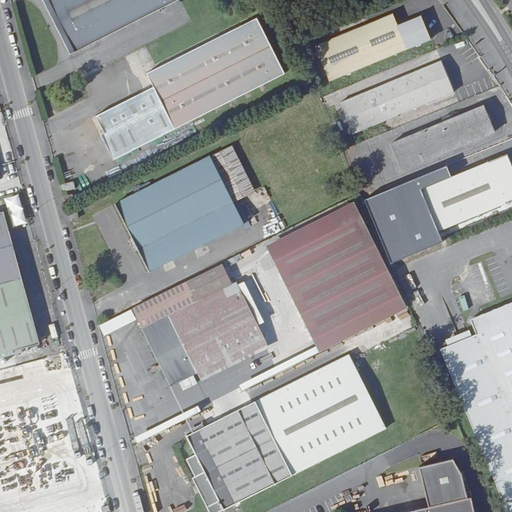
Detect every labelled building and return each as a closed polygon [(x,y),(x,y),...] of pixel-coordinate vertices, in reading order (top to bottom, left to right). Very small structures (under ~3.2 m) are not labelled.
[(183,0),(44,0),(46,2),(69,46),(71,57),(183,0)] [(285,77),(253,13),(143,68),(154,91),(97,120),(106,136),(103,137),(116,163),(285,77)] [(431,39),(421,17),(398,27),(393,15),(316,48),(331,83),(431,39)] [(455,92),(443,62),(340,103),(353,134),(455,92)] [(493,133),(482,107),(390,145),(400,171),(493,133)] [(256,193),(232,147),(211,158),(211,157),(115,205),(149,273),(244,225),(234,204),(256,193)] [(506,155),(434,185),(451,227),(511,201),(511,181),(508,172),(511,167),(506,155)] [(74,183),(61,186),(63,194),(76,190),(74,183)] [(439,232),(451,227),(434,185),(422,190),(439,232)] [(5,198),(13,227),(27,223),(19,194),(5,198)] [(73,195),(64,198),(67,209),(76,206),(73,195)] [(352,203),(268,246),(321,351),(408,308),(352,203)] [(412,244),(435,234),(423,206),(400,215),(412,244)] [(77,210),(68,212),(71,223),(79,220),(77,210)] [(0,356),(41,345),(5,213),(0,213),(0,356)] [(171,317),(200,373),(204,382),(271,348),(227,261),(132,309),(143,331),(171,317)] [(475,335),(440,349),(508,511),(511,511),(511,301),(474,317),(471,325),(475,335)] [(171,317),(143,331),(172,387),(200,373),(171,317)] [(316,344),(286,352),(289,361),(279,364),(280,368),(320,356),(316,344)] [(193,479),(209,511),(221,511),(385,429),(350,357),(187,437),(197,456),(187,461),(196,479),(193,479)] [(0,511),(59,511),(84,505),(49,374),(0,386),(0,511)] [(187,437),(205,428),(203,425),(186,433),(187,437)] [(474,511),(471,499),(467,499),(458,460),(418,469),(428,509),(426,509),(412,511),(474,511)]
